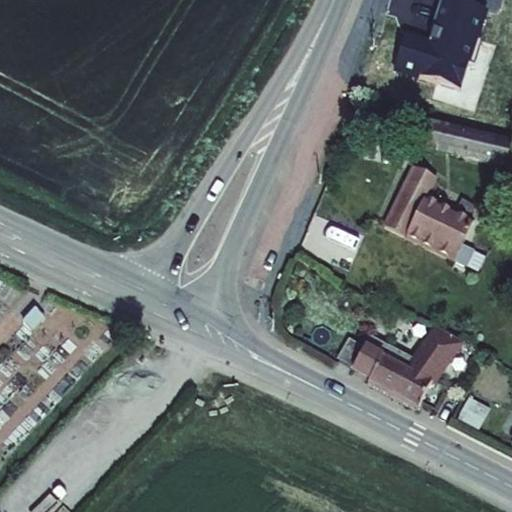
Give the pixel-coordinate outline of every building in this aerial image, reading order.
[(404,0),(395,39),(496,69),(505,38),(494,35),(504,0),(485,0),(477,30),(440,20),(445,4),(428,0),(404,0)] [(511,144),(424,124),(418,151),(511,172),(511,169),(511,144)] [(422,174),(394,235),(462,267),(481,229),(438,204),(446,187),(422,174)] [(377,231),(355,275),(377,286),(399,242),(377,231)] [(50,320),(42,312),(29,325),(38,333),(50,320)] [(381,379),(377,387),(430,415),(442,392),(447,394),(472,347),(447,334),(436,328),(413,372),(391,360),(397,349),(377,339),(361,369),(381,379)]
